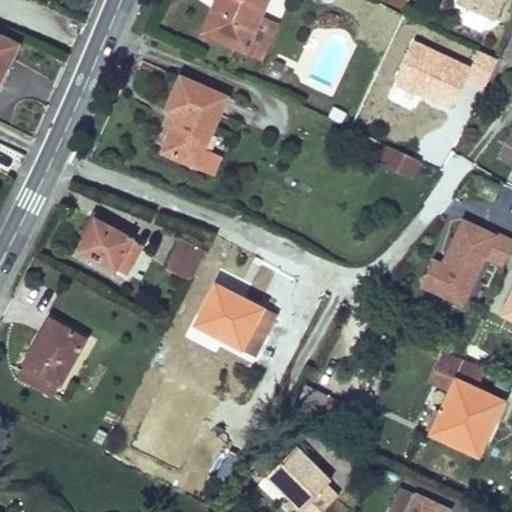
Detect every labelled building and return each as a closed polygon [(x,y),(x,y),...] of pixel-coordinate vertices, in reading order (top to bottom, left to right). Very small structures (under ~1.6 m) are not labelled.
[(260,17),(267,0),(216,0),(215,4),(221,6),(209,35),(247,52),(260,58),(276,24),(260,17)] [(396,0),(394,5),(404,9),(407,0),(396,0)] [(494,20),(503,0),(466,0),(464,6),(494,20)] [(209,35),(221,6),(215,4),(202,32),(209,35)] [(511,31),(502,57),(511,61),(511,31)] [(0,80),(19,44),(0,34),(0,80)] [(226,97),(182,77),(167,110),(179,116),(182,117),(179,123),(176,122),(163,151),(196,165),(203,149),(226,97)] [(511,127),(497,157),(511,164),(511,127)] [(385,163),(393,148),(385,144),(378,160),(385,163)] [(412,176),(419,160),(393,148),(385,163),(412,176)] [(219,156),(203,149),(196,165),(212,172),(219,156)] [(475,176),(469,189),(491,199),(497,186),(475,176)] [(126,274),(142,244),(96,219),(80,249),(126,274)] [(421,288),(464,308),(487,262),(503,270),(511,243),(511,238),(462,219),(445,264),(435,258),(421,288)] [(182,232),(180,237),(199,247),(202,242),(182,232)] [(165,267),(192,280),(207,251),(199,247),(180,237),(165,267)] [(217,285),(197,323),(256,353),(275,315),(217,285)] [(50,319),(42,334),(44,335),(52,320),(50,319)] [(86,338),(52,320),(44,335),(42,334),(25,364),(61,383),(86,338)] [(431,431),(431,432),(479,455),(505,400),(476,386),(484,368),(446,350),(432,380),(451,389),(441,410),(431,431)] [(55,395),(61,383),(25,364),(19,375),(55,395)] [(315,388),(303,410),(317,418),(329,395),(315,388)] [(431,431),(441,410),(427,404),(417,424),(431,431)] [(297,446),(268,475),(301,508),(297,511),(322,511),(339,496),(327,485),(331,481),(297,446)] [(155,460),(147,475),(181,492),(186,481),(191,483),(193,478),(155,460)] [(447,511),(449,510),(414,494),(409,505),(400,501),(394,511),(447,511)]
